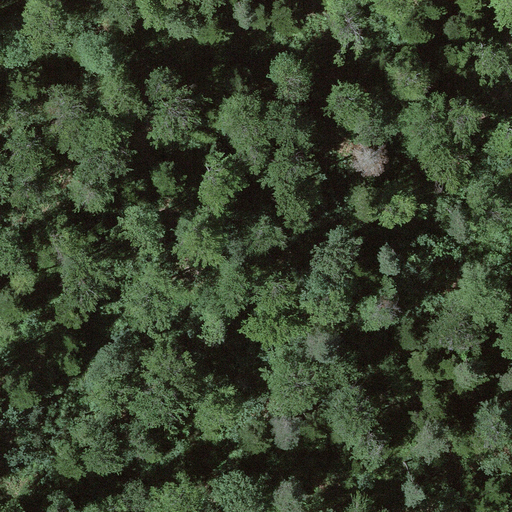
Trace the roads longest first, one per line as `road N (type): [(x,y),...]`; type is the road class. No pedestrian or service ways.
road 1 (track): [(0,338),(236,275),(334,227),(400,210),(511,247)]
road 2 (track): [(348,511),(511,339)]
